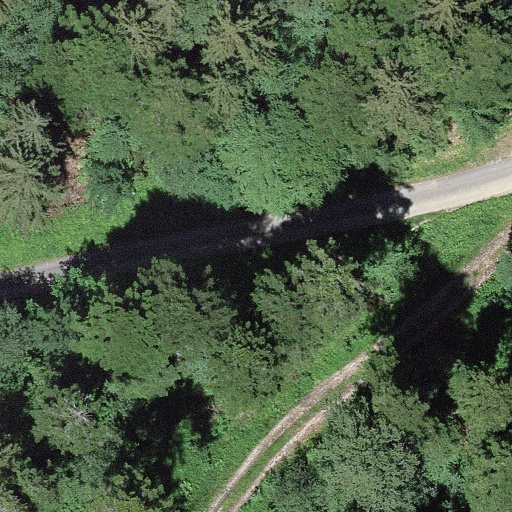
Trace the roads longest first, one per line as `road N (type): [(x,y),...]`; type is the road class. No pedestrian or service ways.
road 1 (unclassified): [(511,164),(374,205),(0,275)]
road 2 (track): [(212,511),(301,403),(511,217)]
